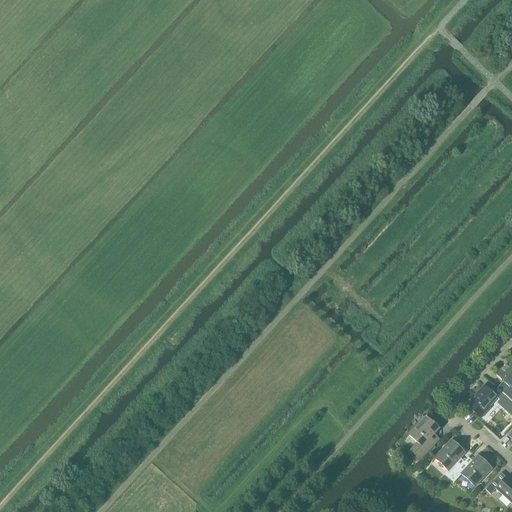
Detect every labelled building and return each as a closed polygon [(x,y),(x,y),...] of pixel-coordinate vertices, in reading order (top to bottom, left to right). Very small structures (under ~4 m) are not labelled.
[(510,389),(511,386),(511,358),(496,376),(510,389)] [(500,401),(505,396),(497,388),(492,394),(485,388),(468,407),(479,417),(497,398),(500,401)] [(430,440),(439,430),(426,418),(409,436),(418,444),(411,452),(420,460),(435,444),(430,440)] [(449,480),(453,475),(460,468),(456,464),(465,454),(451,441),(434,460),(448,472),(444,476),(449,480)] [(460,468),(453,475),(458,479),(461,475),(475,488),(491,470),(478,457),(469,467),(464,463),(460,468)] [(490,495),(495,490),(511,505),(511,481),(507,477),(499,485),(495,481),(486,491),(490,495)]
